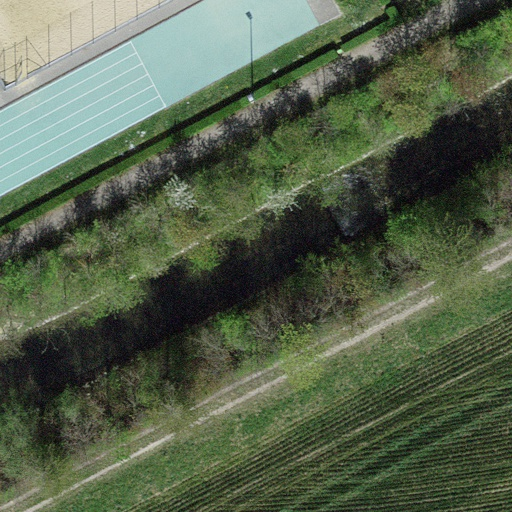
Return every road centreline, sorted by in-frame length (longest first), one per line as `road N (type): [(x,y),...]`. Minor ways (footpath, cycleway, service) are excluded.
road 1 (track): [(9,511),(511,242)]
road 2 (track): [(476,0),(0,252)]
